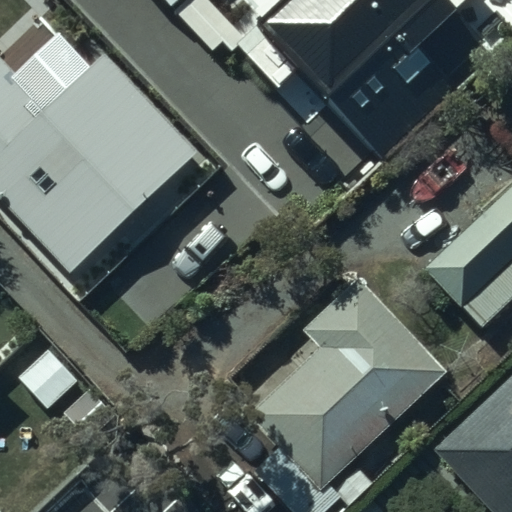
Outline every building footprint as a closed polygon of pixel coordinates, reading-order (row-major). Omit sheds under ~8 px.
[(141,0),(156,16),(172,0),(141,0)] [(445,17),(429,0),(273,0),(229,40),(254,67),(273,51),(324,108),(397,152),(465,87),(410,48),(445,17)] [(0,76),(0,219),(54,278),(182,159),(90,59),(18,126),(4,111),(19,98),(0,76)] [(455,229),(408,274),(467,335),(511,292),(511,178),(503,187),(494,178),(448,222),(455,229)] [(448,374),(358,280),(303,332),(319,350),(251,415),(281,448),(258,470),(298,511),(324,511),(345,492),(335,481),(448,374)] [(511,511),(511,371),(423,455),(474,511),(511,511)]
